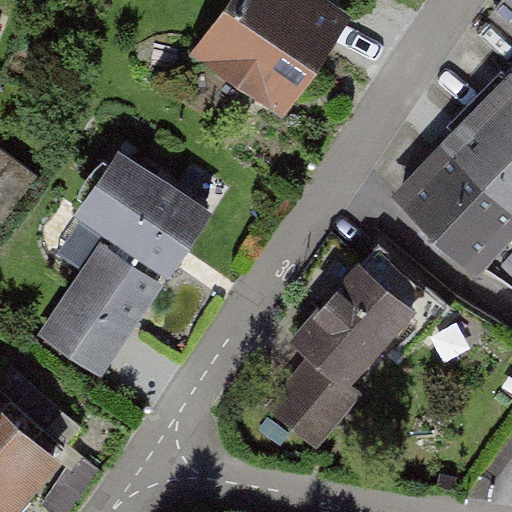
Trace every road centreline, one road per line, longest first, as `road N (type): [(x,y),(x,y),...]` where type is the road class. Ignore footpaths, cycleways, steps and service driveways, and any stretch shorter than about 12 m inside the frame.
road 1 (residential): [(148,465),(462,0)]
road 2 (residential): [(394,511),(148,465)]
